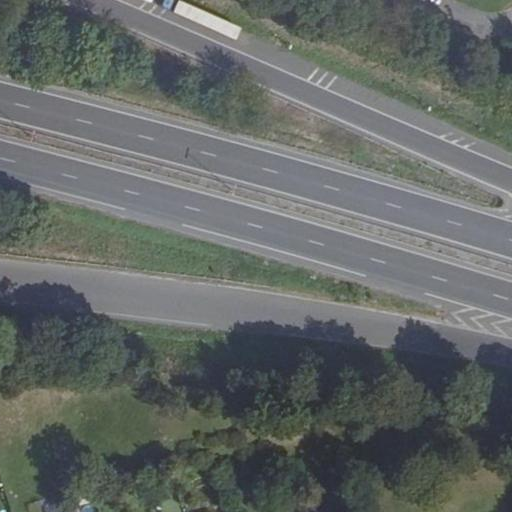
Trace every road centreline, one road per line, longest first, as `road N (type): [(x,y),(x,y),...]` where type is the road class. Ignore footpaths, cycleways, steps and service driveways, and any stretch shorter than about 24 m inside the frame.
road 1 (trunk): [(0,159),(511,300)]
road 2 (trunk): [(511,242),(0,103)]
road 3 (trunk): [(0,275),(511,354)]
road 4 (trunk): [(511,181),(88,0)]
